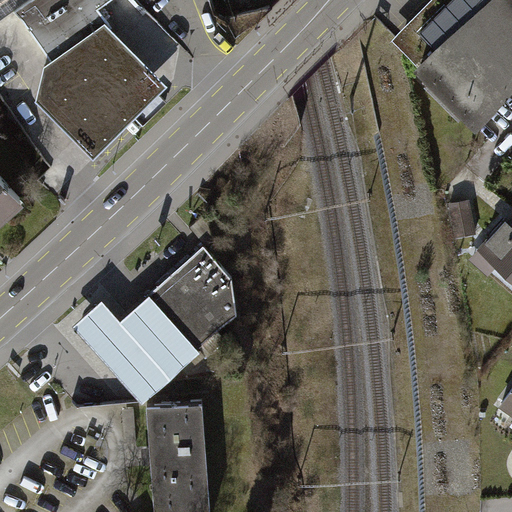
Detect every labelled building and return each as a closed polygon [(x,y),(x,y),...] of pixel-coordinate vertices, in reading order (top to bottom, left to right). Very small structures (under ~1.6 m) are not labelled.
[(24,0),(14,7),(54,63),(110,24),(99,8),(110,0),(24,0)] [(511,0),(442,0),(401,43),(476,115),(511,78),(511,0)] [(93,157),(167,83),(104,20),(43,63),(35,98),(93,157)] [(0,174),(0,215),(21,197),(0,174)] [(448,200),(456,242),(478,238),(470,196),(448,200)] [(472,254),(511,285),(511,229),(500,220),(472,254)] [(197,347),(237,311),(231,274),(203,243),(146,294),(195,349),(197,347)] [(197,347),(195,349),(146,294),(121,316),(102,296),(71,323),(142,401),(200,349),(197,347)] [(511,387),(501,402),(511,410),(511,387)] [(211,511),(203,398),(146,403),(154,511),(211,511)]
